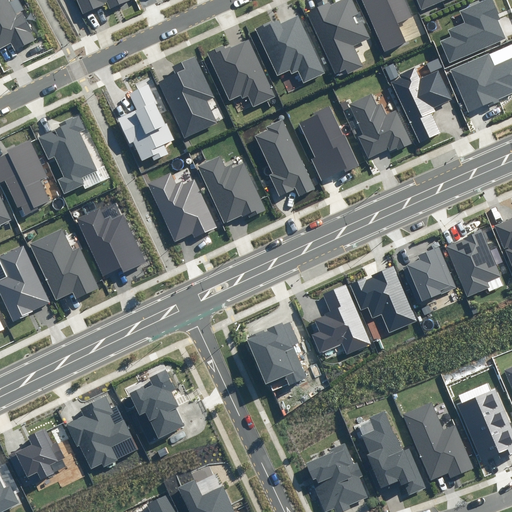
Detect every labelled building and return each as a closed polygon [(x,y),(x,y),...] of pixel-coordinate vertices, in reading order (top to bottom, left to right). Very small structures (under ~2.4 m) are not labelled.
[(7,0),(0,0),(0,50),(11,45),(15,52),(38,41),(23,12),(16,16),(7,0)] [(76,0),(82,13),(105,3),(107,9),(128,0),(76,0)] [(328,2),(308,11),(335,75),(345,71),(346,74),(362,67),(353,45),(368,38),(361,22),(357,24),(353,16),(359,13),(353,0),(340,0),(330,5),(328,2)] [(360,0),(383,53),(408,42),(400,23),(412,18),(403,0),(360,0)] [(417,0),(421,9),(441,0),(417,0)] [(500,18),(492,0),(489,0),(462,11),(467,23),(450,30),(452,36),(440,41),(449,62),(506,38),(498,19),(500,18)] [(279,21),(258,30),(279,76),(291,70),(293,74),(298,72),(303,82),(325,73),(299,16),(281,24),(279,21)] [(224,44),(206,52),(229,103),(248,94),(253,106),(275,96),(250,38),(226,48),(224,44)] [(489,53),(450,70),(468,112),(511,93),(511,58),(495,66),(489,53)] [(176,73),(158,81),(184,138),(217,123),(207,101),(215,98),(196,56),(173,66),(176,73)] [(438,59),(427,63),(431,72),(442,67),(438,59)] [(393,64),(385,67),(390,80),(399,76),(393,64)] [(402,78),(392,82),(419,143),(442,133),(433,113),(436,111),(434,107),(452,99),(439,71),(421,79),(416,68),(400,75),(402,78)] [(137,111),(120,118),(130,143),(133,141),(142,161),(151,156),(153,161),(168,154),(164,145),(175,140),(167,123),(165,123),(156,104),(159,103),(150,84),(129,94),(137,111)] [(372,94),(349,104),(363,134),(358,136),(368,159),(388,150),(390,153),(411,144),(397,111),(386,115),(382,104),(377,106),(372,94)] [(315,116),(300,123),(316,157),(311,159),(322,182),(359,166),(331,105),(313,113),(315,116)] [(60,127),(38,136),(49,160),(55,157),(63,176),(56,179),(63,194),(83,185),(80,178),(97,171),(79,131),(85,128),(78,114),(58,123),(60,127)] [(268,130),(255,136),(273,173),(269,175),(279,196),(296,188),(299,195),(314,188),(283,121),(267,128),(268,130)] [(8,152),(0,155),(0,184),(4,183),(20,218),(38,209),(37,205),(51,199),(41,178),(44,177),(28,141),(7,150),(8,152)] [(265,211),(244,163),(231,169),(229,165),(225,167),(220,156),(198,166),(224,224),(247,214),(249,218),(265,211)] [(171,171),(147,182),(175,242),(193,233),(195,237),(217,227),(195,179),(183,184),(182,181),(177,183),(171,171)] [(0,223),(9,219),(0,199),(0,223)] [(98,210),(76,220),(103,278),(121,270),(123,274),(144,263),(122,216),(112,220),(110,216),(103,219),(98,210)] [(511,215),(511,218),(494,226),(504,249),(509,247),(509,249),(506,250),(511,264),(511,215)] [(61,227),(29,242),(56,301),(73,293),(76,300),(99,289),(80,248),(72,251),(61,227)] [(464,239),(446,247),(467,297),(488,289),(489,292),(505,286),(481,230),(468,235),(468,237),(464,239)] [(0,257),(8,275),(0,279),(0,291),(14,321),(52,304),(25,245),(0,256),(0,257)] [(456,287),(439,247),(418,256),(420,260),(402,267),(417,303),(456,287)] [(417,321),(393,266),(371,276),(372,278),(366,280),(365,278),(349,285),(361,311),(367,308),(372,319),(381,315),(389,333),(417,321)] [(371,344),(346,284),(322,294),(330,312),(324,314),(325,316),(315,320),(320,332),(313,335),(320,352),(342,343),(347,354),(371,344)] [(299,343),(290,322),(283,325),(282,323),(267,329),(268,331),(264,333),(263,330),(247,337),(248,339),(246,339),(266,384),(286,375),(290,384),(307,377),(293,346),(299,343)] [(175,389),(166,370),(149,378),(153,385),(145,388),(144,386),(128,393),(139,415),(136,416),(149,442),(183,425),(175,408),(178,406),(171,392),(175,389)] [(511,453),(511,428),(495,389),(491,391),(487,383),(459,395),(462,403),(458,405),(482,462),(499,454),(501,458),(511,453)] [(111,407),(106,396),(80,408),(84,416),(66,424),(77,447),(80,445),(91,469),(102,464),(104,467),(118,460),(117,459),(138,449),(117,405),(111,407)] [(443,430),(432,402),(403,414),(431,481),(448,473),(450,478),(473,468),(455,425),(443,430)] [(403,451),(385,410),(368,417),(374,430),(361,435),(369,454),(367,454),(381,488),(400,480),(401,484),(404,483),(409,494),(425,487),(409,449),(403,451)] [(31,444),(8,455),(20,480),(27,476),(31,484),(54,473),(50,465),(65,458),(57,442),(52,444),(45,429),(28,437),(31,444)] [(354,463),(346,442),(329,449),(330,452),(305,462),(325,511),(335,508),(336,511),(337,511),(349,507),(348,504),(367,496),(359,478),(363,476),(357,462),(354,463)] [(0,511),(19,503),(10,485),(4,487),(0,479),(0,467),(1,467),(0,464),(0,511)] [(202,497),(194,480),(178,488),(188,511),(233,511),(223,487),(202,497)] [(175,511),(168,494),(147,504),(150,511),(175,511)]
